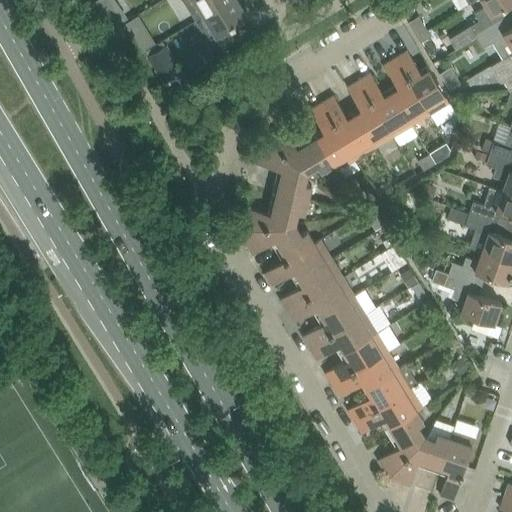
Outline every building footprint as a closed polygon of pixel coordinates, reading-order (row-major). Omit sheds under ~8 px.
[(183,0),(190,10),(196,20),(204,15),(229,0),(183,0)] [(229,0),(204,15),(196,20),(203,31),(215,51),(242,34),(241,33),(240,33),(236,36),(230,27),(235,24),(248,16),(238,0),(229,0)] [(292,0),(298,8),(311,0),(292,0)] [(470,26),(476,36),(500,22),(494,13),(511,1),(511,0),(482,0),(486,5),(475,12),(479,20),(470,26)] [(121,8),(104,19),(121,22),(128,17),(121,8)] [(123,23),(142,50),(155,41),(136,14),(123,23)] [(408,22),(420,42),(432,35),(428,29),(421,18),(419,15),(408,22)] [(493,41),(503,58),(511,52),(511,26),(505,31),(500,22),(476,36),(483,47),(493,41)] [(456,49),(476,36),(470,26),(449,38),(456,49)] [(171,56),(166,47),(149,58),(154,66),(171,56)] [(408,50),(396,57),(430,112),(438,125),(457,113),(449,101),(440,85),(429,68),(422,73),(419,75),(417,71),(419,69),(408,50)] [(511,74),(504,80),(510,91),(511,91),(511,52),(503,58),(511,73),(511,74)] [(401,85),(392,91),(412,124),(430,112),(396,57),(384,64),(396,84),(399,82),(401,85)] [(452,67),(441,74),(451,90),(462,83),(452,67)] [(371,72),(359,79),(393,135),(412,124),(392,91),(382,97),(380,93),(383,92),(371,72)] [(364,108),(355,114),(374,146),(393,135),(359,79),(347,87),(359,106),(362,104),(364,108)] [(334,95),(322,102),(356,158),(374,146),(355,114),(345,120),(343,116),(346,114),(334,95)] [(327,130),(317,137),(333,164),(337,169),(339,168),(355,158),(356,158),(322,102),(310,109),(322,129),(325,127),(327,130)] [(284,125),(263,138),(309,171),(318,165),(322,171),(333,164),(317,137),(298,148),(284,125)] [(494,140),(490,152),(511,159),(511,125),(504,143),(494,140)] [(283,169),(277,191),(308,199),(312,185),(305,183),(309,171),(263,138),(257,163),(283,169)] [(448,143),(431,153),(437,163),(450,156),(451,151),(448,143)] [(477,150),(475,156),(486,160),(488,154),(477,150)] [(506,180),(503,190),(511,192),(511,159),(490,152),(486,164),(496,167),(493,176),(506,180)] [(429,153),(418,160),(424,170),(435,163),(429,153)] [(389,180),(375,188),(381,197),(395,189),(389,180)] [(421,181),(417,193),(433,198),(437,186),(421,181)] [(473,200),(469,212),(495,221),(498,211),(511,215),(511,192),(503,190),(490,185),(484,204),(473,200)] [(246,207),(240,232),(296,223),(299,211),(305,213),(308,199),(277,191),(272,213),(246,207)] [(374,207),(365,212),(372,223),(380,218),(374,207)] [(469,246),(482,250),(511,260),(511,237),(492,231),(495,221),(469,212),(465,224),(476,228),(469,246)] [(276,240),(287,258),(315,241),(308,230),(302,233),(296,223),(240,232),(253,253),(276,240)] [(392,236),(383,241),(387,248),(396,242),(392,236)] [(294,268),(299,277),(332,257),(320,238),(315,241),(287,258),(289,261),(286,263),(284,260),(265,272),(272,285),(292,273),(290,270),(294,268)] [(396,245),(381,254),(392,271),(407,262),(396,245)] [(453,261),(449,273),(475,281),(478,272),(508,282),(510,277),(511,277),(511,275),(511,272),(511,271),(511,260),(482,250),(479,260),(466,256),(463,264),(453,261)] [(280,298),(287,309),(343,275),(332,257),(299,277),(305,287),(302,289),(300,286),(280,298)] [(436,268),(432,280),(445,285),(455,288),(452,297),(465,301),(461,312),(475,316),(471,327),(489,333),(492,322),(494,323),(501,302),(471,292),(475,281),(449,273),(436,268)] [(410,269),(402,274),(409,286),(417,281),(410,269)] [(316,305),(322,314),(354,294),(343,275),(287,309),(295,321),(314,310),(312,307),(316,305)] [(419,281),(412,286),(419,297),(426,293),(419,281)] [(303,335),(310,346),(366,312),(354,294),(322,314),(328,324),(324,326),(322,323),(303,335)] [(366,312),(310,346),(317,359),(337,347),(335,344),(338,342),(344,351),(377,331),(390,323),(379,304),(366,312)] [(325,372),(332,384),(388,349),(377,331),(344,351),(350,360),(346,363),(345,360),(325,372)] [(361,378),(367,388),(400,368),(388,349),(332,384),(339,395),(359,383),(357,381),(361,378)] [(463,357),(453,363),(460,373),(470,367),(463,357)] [(348,409),(355,421),(411,386),(400,368),(367,388),(373,397),(369,399),(367,397),(348,409)] [(383,415),(390,425),(417,409),(422,405),(411,386),(355,421),(362,432),(382,420),(380,417),(383,415)] [(378,458),(390,477),(424,434),(418,425),(424,421),(417,409),(390,425),(401,444),(378,458)] [(453,430),(450,436),(440,466),(452,470),(451,474),(448,473),(440,494),(454,499),(475,438),(453,430)] [(420,459),(440,466),(450,436),(437,432),(435,438),(424,434),(390,477),(411,485),(420,459)] [(511,497),(505,495),(500,508),(511,511),(511,497)]
